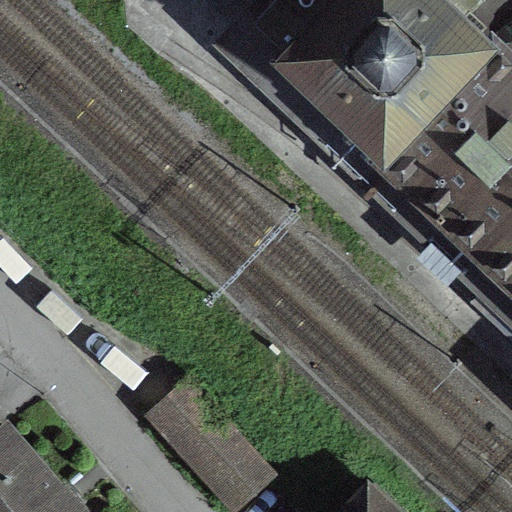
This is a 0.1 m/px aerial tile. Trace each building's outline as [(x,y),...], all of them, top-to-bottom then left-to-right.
[(358,137),(446,222),(511,152),(511,65),(466,23),(442,0),(329,0),(275,58),(358,137)] [(511,152),(446,222),(511,284),(511,152)] [(232,511),(270,478),(184,383),(147,417),(232,511)] [(0,511),(78,511),(79,511),(59,489),(55,491),(0,428),(0,427),(0,511)] [(387,511),(366,491),(345,511),(387,511)]
